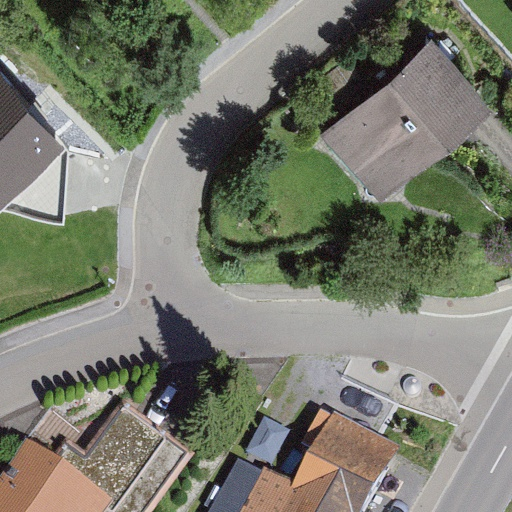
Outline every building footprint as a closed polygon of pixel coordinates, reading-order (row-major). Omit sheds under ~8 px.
[(463,0),(460,3),(472,16),(489,0),(463,0)] [(486,116),(431,51),(327,138),(383,203),(486,116)] [(0,215),(66,152),(0,84),(0,215)] [(140,511),(178,459),(118,416),(67,487),(33,463),(0,509),(0,511),(140,511)] [(371,511),(398,465),(328,426),(288,499),(239,472),(216,511),(371,511)]
